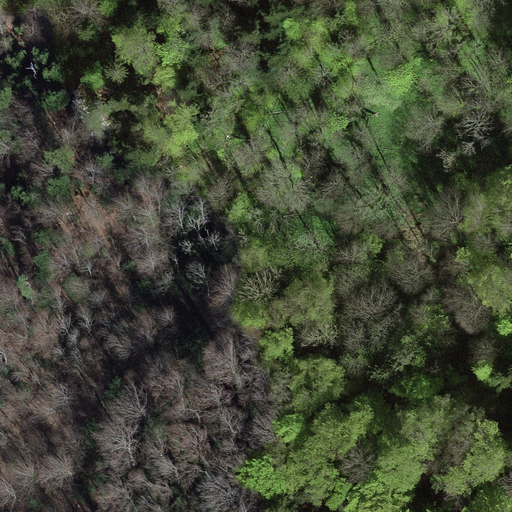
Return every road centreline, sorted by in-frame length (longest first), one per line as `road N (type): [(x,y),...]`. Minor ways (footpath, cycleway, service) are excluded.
road 1 (track): [(382,67),(219,319)]
road 2 (track): [(511,43),(451,95),(420,95),(382,67),(372,0)]
